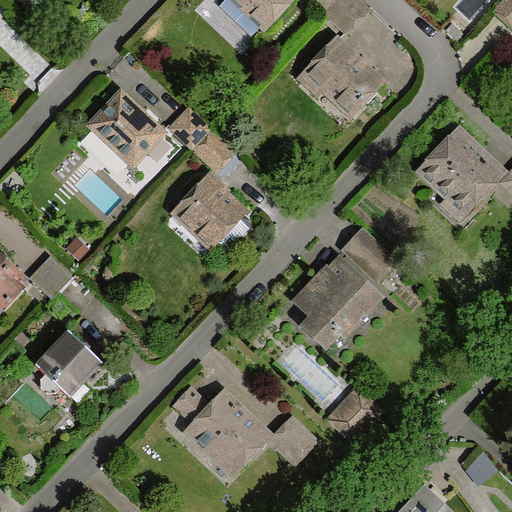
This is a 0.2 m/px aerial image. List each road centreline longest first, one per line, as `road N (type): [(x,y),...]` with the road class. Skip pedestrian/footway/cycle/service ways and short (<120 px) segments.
road 1 (residential): [(389,0),(453,61),(33,511)]
road 2 (residential): [(0,170),(163,0)]
road 3 (residential): [(361,511),(511,354)]
